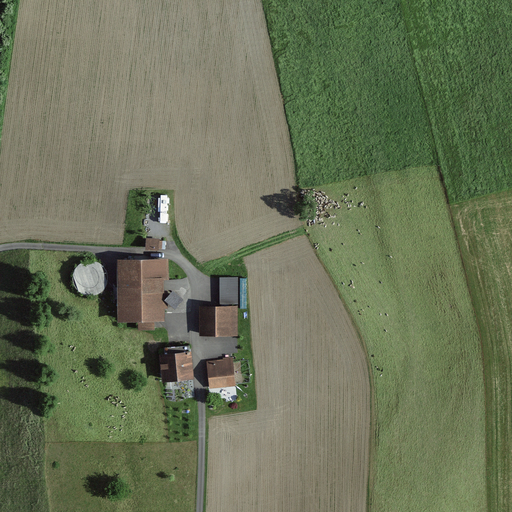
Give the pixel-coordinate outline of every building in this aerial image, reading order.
[(162,252),(162,239),(146,239),(146,252),(162,252)] [(163,268),(123,270),(123,326),(162,325),(163,268)] [(222,303),(240,303),(240,278),(222,278),(222,303)] [(174,294),(165,303),(174,312),(182,303),(174,294)] [(208,308),(208,334),(234,333),(234,307),(208,308)] [(162,379),(188,379),(188,350),(162,350),(162,379)] [(233,360),(208,363),(212,391),(235,388),(233,360)]
